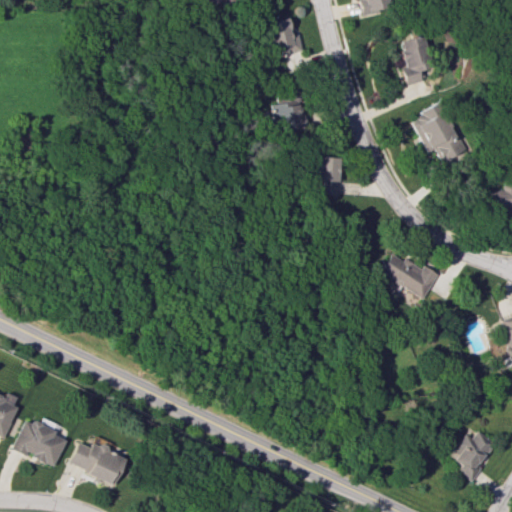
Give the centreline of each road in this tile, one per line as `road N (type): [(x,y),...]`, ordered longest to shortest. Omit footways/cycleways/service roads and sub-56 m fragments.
road 1 (residential): [(395,511),(0,322)]
road 2 (residential): [(506,268),(434,239),(382,184),(339,78),(319,0)]
